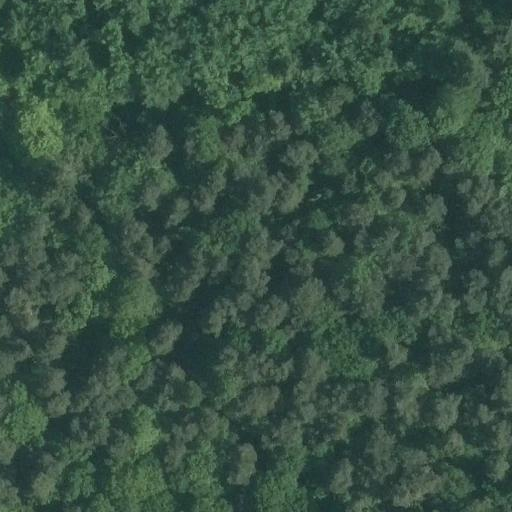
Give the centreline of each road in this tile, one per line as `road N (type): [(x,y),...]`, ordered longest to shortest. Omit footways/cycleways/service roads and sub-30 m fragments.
road 1 (track): [(0,92),(469,65),(462,0)]
road 2 (track): [(211,511),(0,439)]
